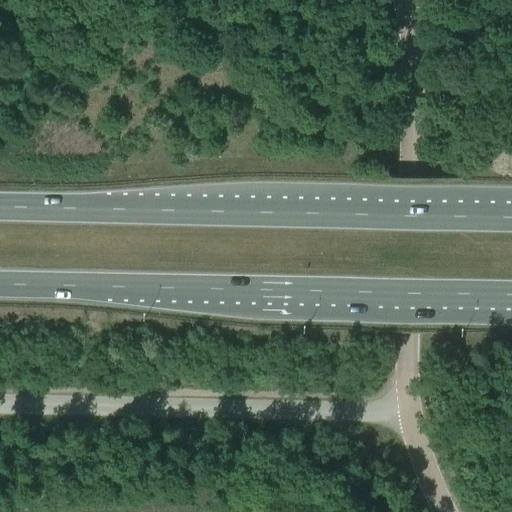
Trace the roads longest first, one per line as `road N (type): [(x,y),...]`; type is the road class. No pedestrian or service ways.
road 1 (primary): [(0,285),(511,297)]
road 2 (primary): [(511,217),(0,207)]
road 3 (unclassified): [(411,413),(411,55),(404,0)]
road 4 (unclassified): [(411,413),(0,405)]
